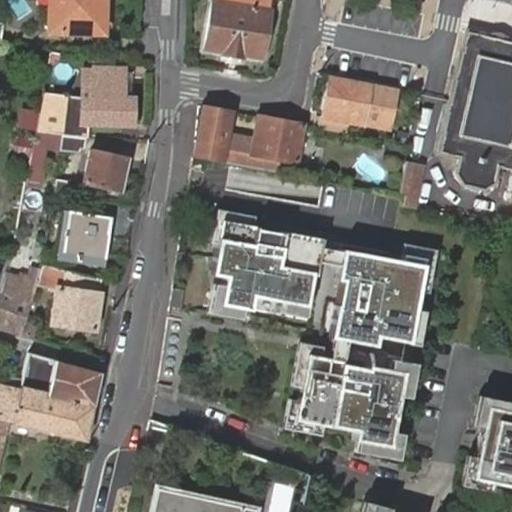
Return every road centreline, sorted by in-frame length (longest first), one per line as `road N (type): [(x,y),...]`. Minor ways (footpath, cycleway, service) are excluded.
road 1 (residential): [(169,83),(130,369)]
road 2 (residential): [(454,0),(444,48),(432,56),(303,30)]
road 3 (residential): [(169,83),(282,96),(303,30)]
road 4 (residential): [(130,369),(90,511)]
road 5 (residential): [(0,335),(130,369)]
